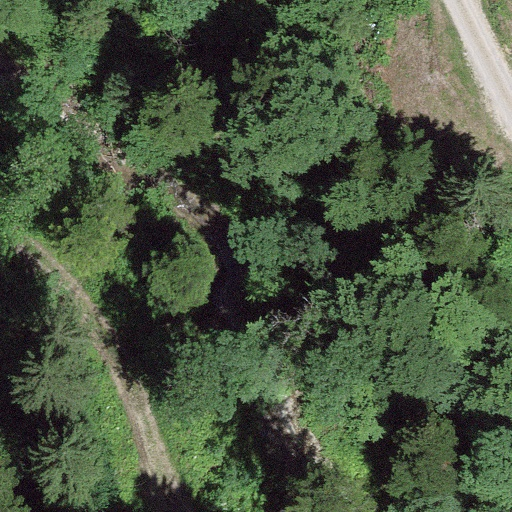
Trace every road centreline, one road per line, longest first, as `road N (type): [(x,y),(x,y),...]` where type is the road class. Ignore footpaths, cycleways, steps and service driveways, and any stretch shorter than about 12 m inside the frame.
road 1 (track): [(0,225),(54,264),(114,336),(150,465),(177,511)]
road 2 (track): [(454,0),(511,108)]
